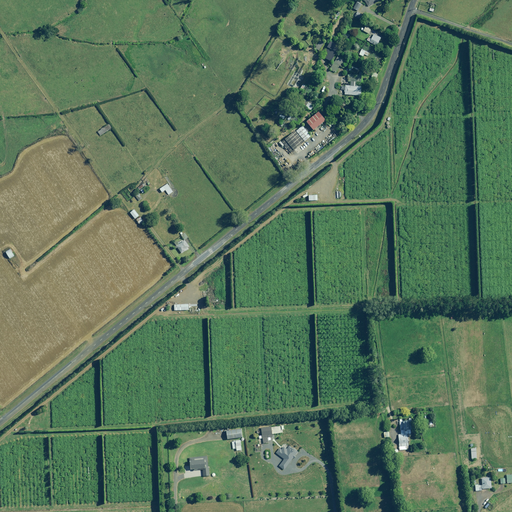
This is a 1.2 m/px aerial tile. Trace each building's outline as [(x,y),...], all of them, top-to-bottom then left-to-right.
[(350,35),(345,32),(341,39),(346,42),(350,35)] [(380,38),(373,34),(371,39),(368,38),(366,41),(376,46),(380,38)] [(336,45),(331,42),(326,51),(322,57),(331,62),(329,65),(331,66),(329,70),(335,72),(344,56),(333,50),(336,45)] [(292,74),(284,87),(294,93),(302,80),(292,74)] [(357,82),(351,82),(350,86),(341,85),(341,90),(344,90),(344,94),(361,95),(361,86),(357,86),(357,82)] [(326,120),(319,111),(306,121),(313,130),(326,120)] [(111,129),(109,125),(98,131),(100,135),(111,129)] [(311,136),(302,126),(292,134),(291,133),(281,142),(284,146),(283,146),(290,154),(311,136)] [(148,188),(143,183),(137,188),(143,194),(148,188)] [(173,192),(167,184),(160,189),(162,192),(165,190),(168,195),(173,192)] [(139,216),(134,210),(130,213),(135,219),(139,216)] [(189,247),(185,240),(179,244),(176,241),(174,243),(176,246),(174,247),(175,249),(177,247),(181,254),(188,249),(187,248),(189,247)] [(15,256),(11,249),(6,252),(10,258),(15,256)] [(407,434),(411,434),(410,430),(412,430),(412,421),(411,421),(411,419),(408,419),(408,421),(402,421),(402,419),(399,420),(400,430),(405,430),(405,434),(407,434)] [(266,429),(266,425),(260,426),(260,431),(256,431),(256,434),(272,434),(272,429),(266,429)] [(243,438),(241,429),(227,431),(228,439),(243,438)] [(409,449),(407,434),(398,435),(399,450),(409,449)] [(209,476),(207,457),(189,458),(190,470),(194,469),(194,470),(197,470),(197,469),(202,469),(203,476),(209,476)] [(491,488),(490,478),(481,479),(482,485),(478,486),(478,485),(475,485),(475,491),(482,490),(481,489),(491,488)]
